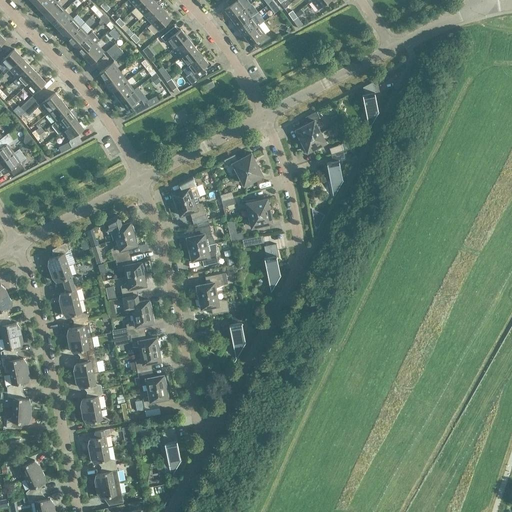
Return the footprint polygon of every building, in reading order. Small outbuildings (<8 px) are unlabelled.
[(42,0),(36,6),(44,14),(57,2),(54,0),(42,0)] [(127,0),(124,0),(122,2),(129,10),(133,6),(127,0)] [(143,0),(136,8),(143,15),(156,3),(153,0),(143,0)] [(245,0),(227,0),(226,1),(230,6),(224,10),(231,18),(230,19),(250,4),(249,5),(245,0)] [(312,0),(311,1),(318,10),(330,0),(312,0)] [(64,10),(57,2),(44,14),(52,22),(64,10)] [(163,11),(156,3),(143,15),(151,23),(164,10),(163,11)] [(257,13),(250,4),(230,19),(231,19),(238,27),(257,13)] [(72,19),(64,10),(52,22),(60,31),(72,19)] [(164,10),(151,23),(159,31),(171,19),(164,11),(164,10)] [(243,36),(258,25),(258,26),(263,22),(257,13),(238,27),(244,36),(243,36)] [(114,26),(106,18),(103,21),(111,29),(114,26)] [(72,19),(60,31),(67,39),(80,27),(72,19)] [(256,48),(259,45),(260,46),(271,37),(267,32),(265,34),(258,26),(258,25),(243,36),(244,37),(244,36),(251,45),(253,43),(256,48)] [(167,40),(174,49),(188,37),(187,38),(180,29),(178,31),(175,26),(161,37),(165,42),(167,40)] [(197,39),(202,30),(195,26),(190,35),(197,39)] [(88,35),(80,27),(67,39),(75,47),(88,35)] [(83,55),(96,43),(99,40),(92,32),(88,35),(75,47),(83,55)] [(188,37),(174,49),(180,57),(194,46),(188,38),(188,37)] [(104,52),(96,43),(83,55),(91,64),(104,52)] [(234,43),(229,47),(234,53),(239,49),(234,43)] [(106,51),(110,56),(119,48),(115,44),(106,51)] [(180,57),(187,66),(202,54),(201,54),(201,55),(194,46),(180,57)] [(123,53),(119,48),(110,56),(114,61),(123,53)] [(9,70),(22,58),(14,49),(1,61),(9,70)] [(185,77),(191,84),(206,72),(203,68),(208,64),(201,55),(202,55),(202,54),(187,66),(192,72),(185,77)] [(30,66),(22,58),(9,70),(17,78),(30,66)] [(106,82),(120,72),(113,63),(99,73),(106,82)] [(25,86),(38,74),(30,66),(17,78),(13,82),(17,85),(19,86),(22,83),(25,86)] [(127,81),(120,72),(106,82),(113,92),(127,81)] [(46,83),(38,74),(25,86),(33,95),(46,83)] [(367,122),(372,125),(379,111),(378,111),(375,93),(379,92),(377,80),(363,87),(364,94),(362,94),(367,122)] [(134,90),(127,81),(113,92),(120,101),(134,90)] [(201,87),(204,92),(215,86),(212,81),(201,87)] [(127,110),(131,107),(145,96),(138,87),(134,90),(120,101),(127,110)] [(4,90),(2,92),(0,93),(0,96),(3,100),(9,94),(4,90)] [(41,104),(49,113),(62,102),(55,93),(41,104)] [(24,112),(36,101),(32,96),(20,107),(24,112)] [(148,107),(159,102),(156,96),(145,102),(148,107)] [(40,105),(36,101),(24,112),(28,116),(40,105)] [(69,111),(62,102),(49,113),(56,122),(69,111)] [(69,111),(56,122),(52,125),(59,134),(63,131),(77,120),(69,111)] [(295,130),(298,137),(304,134),(312,137),(318,134),(319,135),(321,133),(314,120),(319,117),(316,112),(305,117),(308,123),(295,130)] [(84,129),(77,120),(63,131),(70,140),(69,142),(62,145),(59,147),(61,153),(65,151),(72,147),(82,142),(77,134),(84,129)] [(298,137),(299,139),(307,153),(324,144),(323,142),(325,141),(322,133),(321,133),(319,135),(318,134),(312,137),(304,134),(298,137)] [(42,139),(44,138),(41,134),(39,135),(36,138),(39,143),(43,140),(42,139)] [(6,144),(2,138),(0,139),(0,162),(14,153),(7,143),(6,144)] [(343,151),(343,150),(341,144),(329,149),(331,155),(343,151)] [(343,151),(331,155),(333,162),(326,163),(332,191),(335,193),(336,193),(343,180),(342,179),(339,161),(345,160),(343,151)] [(14,153),(0,162),(0,171),(5,172),(6,173),(9,170),(13,175),(24,168),(20,163),(21,162),(14,153)] [(239,177),(241,175),(247,172),(249,162),(255,160),(251,153),(238,160),(235,154),(223,160),(226,166),(232,163),(239,177)] [(255,162),(256,162),(255,160),(249,162),(247,172),(241,175),(239,177),(244,186),(246,185),(262,177),(255,162)] [(179,183),(181,190),(172,193),(173,195),(171,195),(174,203),(175,203),(176,204),(193,198),(200,196),(193,176),(179,183)] [(220,195),(221,201),(233,198),(232,192),(220,195)] [(195,204),(193,198),(176,204),(177,206),(175,207),(178,215),(179,214),(180,216),(192,212),(194,218),(206,214),(202,203),(201,203),(195,204)] [(235,204),(233,198),(221,201),(223,207),(235,204)] [(249,218),(252,217),(258,215),(263,207),(269,206),(267,198),(256,201),(255,200),(245,201),(249,218)] [(269,208),(269,206),(263,207),(258,215),(252,217),(249,218),(251,228),(271,224),(269,208)] [(114,234),(116,239),(134,234),(133,232),(135,232),(132,224),(130,224),(130,222),(118,226),(115,217),(104,223),(107,234),(108,234),(114,234)] [(189,249),(207,245),(207,246),(216,244),(216,243),(214,243),(212,237),(209,225),(197,228),(199,235),(186,238),(187,239),(186,240),(187,248),(189,248),(189,249)] [(285,228),(284,238),(294,238),(294,229),(285,228)] [(243,239),(242,232),(230,235),(231,241),(243,239)] [(134,235),(134,234),(116,239),(118,245),(110,249),(113,260),(115,260),(128,257),(125,249),(137,245),(137,244),(138,243),(136,235),(134,235)] [(65,243),(52,250),(54,257),(48,259),(48,265),(50,271),(68,265),(64,254),(68,251),(65,243)] [(269,286),(274,288),(281,275),(280,274),(276,256),(278,256),(276,244),(264,246),(266,257),(264,258),(269,286)] [(204,258),(205,265),(218,263),(215,251),(214,251),(208,251),(207,246),(207,245),(189,249),(190,251),(188,252),(190,260),(191,259),(192,261),(204,258)] [(291,245),(285,248),(289,255),(295,252),(291,245)] [(129,264),(128,257),(115,260),(117,271),(118,271),(125,271),(126,277),(144,274),(143,272),(145,272),(143,263),(142,264),(141,262),(129,264)] [(72,276),(68,265),(50,271),(52,277),(56,282),(62,280),(64,286),(79,282),(77,277),(72,276)] [(221,273),(207,276),(209,283),(206,284),(196,286),(197,287),(195,288),(197,296),(198,296),(199,297),(216,294),(215,289),(224,285),(228,284),(226,273),(221,273)] [(144,275),(144,274),(126,277),(127,283),(121,286),(120,286),(123,297),(135,295),(134,288),(146,286),(146,284),(147,284),(146,275),(144,275)] [(80,286),(79,282),(64,286),(66,292),(60,293),(59,300),(60,306),(79,301),(76,290),(80,286)] [(12,299),(19,297),(17,289),(11,291),(12,299)] [(217,300),(216,294),(199,297),(199,299),(197,299),(199,308),(201,308),(201,309),(213,307),(215,314),(229,311),(227,300),(217,300)] [(11,300),(8,295),(0,298),(0,319),(8,317),(5,309),(11,307),(11,300)] [(136,302),(135,295),(123,297),(125,309),(132,309),(133,315),(151,312),(151,310),(152,309),(150,301),(149,301),(149,300),(136,302)] [(81,312),(79,301),(60,306),(62,312),(66,317),(72,316),(73,321),(88,319),(87,314),(81,312)] [(151,313),(151,312),(133,315),(134,320),(126,324),(128,336),(130,335),(142,333),(141,326),(153,323),(153,322),(154,321),(153,313),(151,313)] [(10,324),(8,317),(0,319),(0,326),(3,338),(21,334),(20,328),(16,322),(10,324)] [(89,323),(88,319),(73,321),(74,327),(68,328),(67,335),(68,341),(86,337),(91,336),(89,323)] [(234,353),(238,355),(239,355),(246,342),(245,342),(241,322),(229,325),(234,353)] [(144,340),(142,333),(130,335),(132,347),(133,347),(139,347),(140,353),(158,349),(158,348),(159,347),(157,339),(156,339),(156,337),(144,340)] [(22,340),(21,334),(3,338),(5,349),(0,352),(1,356),(16,353),(15,348),(21,347),(22,340)] [(91,336),(86,337),(68,341),(69,347),(73,352),(79,351),(80,357),(95,354),(91,336)] [(158,351),(158,349),(140,353),(142,358),(136,361),(135,361),(137,373),(150,370),(148,363),(160,361),(160,359),(161,359),(160,350),(158,351)] [(9,372),(9,373),(28,369),(27,363),(23,358),(17,359),(16,353),(1,356),(4,373),(9,372)] [(98,372),(95,354),(80,357),(81,362),(75,364),(74,370),(75,376),(93,373),(98,372)] [(29,376),(28,369),(9,373),(12,384),(7,387),(7,392),(22,391),(22,383),(28,382),(29,376)] [(151,377),(150,370),(137,373),(139,384),(140,384),(147,384),(148,390),(165,387),(165,385),(167,385),(165,376),(163,377),(163,375),(151,377)] [(95,384),(93,373),(75,376),(76,382),(79,388),(86,387),(87,392),(101,389),(101,385),(95,384)] [(166,388),(165,387),(148,390),(149,396),(143,399),(142,399),(144,410),(157,408),(156,401),(168,399),(167,397),(169,397),(167,388),(166,388)] [(80,405),(82,412),(100,408),(98,397),(102,394),(101,389),(87,392),(88,398),(82,399),(80,405)] [(12,410),(31,411),(31,405),(29,399),(23,398),(22,391),(7,392),(7,396),(13,399),(12,410)] [(102,419),(100,408),(82,412),(83,418),(86,423),(92,422),(94,428),(108,425),(107,420),(102,419)] [(7,420),(6,423),(6,428),(21,429),(21,423),(28,423),(30,417),(31,411),(12,410),(12,418),(7,420)] [(140,432),(141,432),(140,425),(133,427),(134,433),(140,432)] [(170,470),(173,473),(174,473),(181,459),(180,459),(174,427),(162,430),(170,470)] [(109,429),(94,432),(95,437),(89,439),(88,445),(89,451),(107,448),(105,436),(110,433),(109,429)] [(134,433),(133,433),(136,451),(144,449),(141,435),(140,432),(134,433)] [(110,459),(107,448),(89,451),(90,457),(94,463),(100,461),(101,467),(116,464),(115,460),(110,459)] [(22,471),(25,478),(42,470),(39,464),(34,460),(29,463),(26,458),(13,464),(15,468),(16,472),(22,471)] [(116,464),(101,467),(102,473),(96,474),(95,480),(96,486),(119,482),(116,464)] [(45,476),(42,470),(25,478),(30,489),(26,492),(27,497),(41,492),(39,485),(45,482),(45,476)] [(123,503),(122,495),(119,482),(96,486),(97,493),(100,498),(107,497),(108,505),(123,503)] [(41,492),(27,497),(28,501),(34,502),(35,511),(42,511),(55,510),(53,503),(50,498),(44,499),(41,492)] [(141,511),(141,508),(145,501),(144,500),(128,504),(129,511),(128,511),(141,511)]
